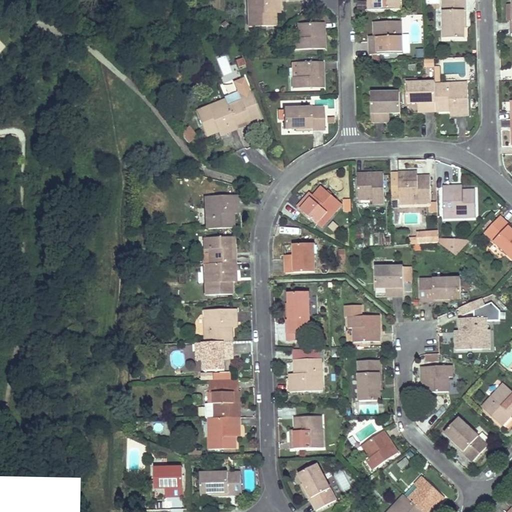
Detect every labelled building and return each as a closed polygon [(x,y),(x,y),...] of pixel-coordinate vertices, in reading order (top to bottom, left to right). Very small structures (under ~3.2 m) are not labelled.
[(276,26),(275,13),(275,10),(279,10),(279,0),(253,0),(254,14),(248,14),(249,27),(276,26)] [(367,0),(368,10),(394,10),(393,0),(367,0)] [(465,0),(442,0),(443,39),(464,39),(464,27),(464,12),(466,12),(465,0)] [(374,22),(374,37),(377,37),(377,40),(369,40),(369,55),(402,54),(401,22),(400,17),(392,18),(393,22),(374,22)] [(297,24),(298,38),(293,38),(294,50),(324,49),(324,33),(319,33),(319,31),(324,30),(323,23),(297,24)] [(242,58),(235,60),(238,67),(244,65),(242,58)] [(296,63),(297,77),(292,77),(292,89),(323,88),(323,72),(318,72),(318,70),(323,70),(323,62),(296,63)] [(418,86),(406,87),(407,104),(417,103),(422,103),(422,112),(436,111),(435,84),(435,82),(417,83),(418,86)] [(467,83),(435,84),(436,111),(451,111),(450,108),(453,108),(453,116),(468,115),(467,83)] [(227,105),(237,129),(243,126),(242,121),(244,121),(246,125),(261,119),(249,90),(239,95),(241,99),(227,105)] [(239,95),(238,92),(224,98),(225,99),(227,105),(241,99),(239,95)] [(389,93),(371,93),(371,122),(385,122),(385,114),(389,113),(400,113),(400,96),(389,96),(389,93)] [(210,112),(227,105),(225,99),(207,107),(210,112)] [(227,105),(210,112),(207,107),(195,111),(206,137),(217,131),(221,130),(223,134),(237,129),(227,105)] [(324,130),(324,108),(284,109),(283,112),(280,112),(280,120),(284,120),(284,129),(295,129),(311,129),(311,130),(324,130)] [(196,137),(188,127),(180,133),(188,143),(196,137)] [(357,174),(358,200),(372,200),(373,204),(384,204),(383,173),(367,174),(367,179),(365,179),(365,174),(357,174)] [(414,173),(391,173),(391,199),(399,199),(418,198),(418,204),(431,204),(430,177),(417,177),(414,177),(414,173)] [(199,183),(202,176),(193,174),(191,180),(199,183)] [(333,214),(342,204),(321,187),(313,196),(310,199),(307,196),(297,208),(316,225),(329,210),(333,214)] [(475,191),(462,191),(458,191),(458,187),(443,187),(444,213),(462,212),(462,218),(475,218),(475,191)] [(234,228),(233,213),(230,213),(230,211),(238,210),(238,196),(205,197),(206,229),(234,228)] [(321,228),(333,214),(329,210),(316,225),(321,228)] [(511,259),(511,230),(508,227),(510,226),(500,217),(485,233),(511,259)] [(427,244),(426,232),(418,233),(418,240),(419,244),(427,244)] [(438,232),(426,232),(427,244),(438,243),(438,232)] [(209,264),(235,263),(235,255),(230,256),(230,253),(235,253),(234,237),(204,238),(204,250),(208,249),(209,264)] [(310,255),(310,244),(293,245),(294,255),(294,260),(285,260),(285,274),(315,273),(314,255),(310,255)] [(446,248),(456,256),(464,248),(448,246),(446,248)] [(236,278),(235,263),(209,264),(210,283),(204,283),(205,296),(232,295),(232,282),(232,278),(236,278)] [(385,272),(374,272),(375,288),(386,288),(390,288),(390,297),(404,296),(403,281),(411,281),(410,268),(403,268),(403,267),(385,268),(385,272)] [(460,279),(420,280),(420,302),(434,302),(434,300),(450,300),(461,299),(460,279)] [(306,334),(310,334),(309,293),(288,294),(288,304),(289,321),(287,321),(287,334),(296,334),(296,339),(304,339),(303,334),(306,334)] [(482,300),(473,303),(476,310),(484,307),(482,300)] [(362,317),(361,306),(345,306),(345,318),(349,318),(349,329),(353,328),(354,343),(380,342),(380,335),(375,335),(375,332),(380,332),(379,316),(362,317)] [(237,309),(204,310),(205,343),(232,342),(232,327),(229,327),(228,325),(237,324),(237,309)] [(487,331),(487,319),(460,319),(460,332),(460,336),(455,336),(456,351),(482,350),(481,331),(487,331)] [(233,356),(232,342),(205,343),(203,343),(203,361),(207,361),(208,372),(224,371),(224,361),(224,356),(233,356)] [(294,360),(294,375),(297,375),(298,377),(289,378),(290,393),(322,391),(321,359),(294,360)] [(380,361),(358,362),(359,402),(380,401),(380,390),(379,374),(381,374),(380,361)] [(449,392),(448,378),(452,378),(452,366),(421,367),(422,393),(449,392)] [(239,380),(209,381),(209,392),(209,393),(209,403),(209,404),(210,404),(214,404),(214,418),(240,418),(240,410),(232,411),(232,408),(240,408),(239,392),(239,380)] [(501,426),(511,415),(509,413),(511,411),(511,412),(511,391),(503,384),(481,408),(501,426)] [(295,430),(295,434),(290,434),(291,449),(317,448),(316,430),(322,429),(321,416),(294,418),(295,430)] [(240,433),(240,418),(214,418),(210,418),(208,419),(209,427),(214,427),(214,437),(209,437),(209,450),(236,449),(236,437),(236,433),(240,433)] [(488,446),(459,418),(444,433),(452,440),(464,452),(462,453),(472,462),(488,446)] [(370,459),(366,461),(373,470),(398,453),(389,440),(385,443),(384,441),(388,438),(384,432),(362,447),(370,459)] [(464,452),(452,440),(451,442),(462,453),(464,452)] [(403,486),(419,475),(407,457),(391,469),(403,486)] [(316,511),(336,501),(317,465),(299,475),(304,484),(311,498),(310,499),(316,511)] [(182,467),(164,468),(165,472),(154,472),(155,489),(165,488),(169,488),(169,497),(183,497),(182,467)] [(241,473),(200,474),(201,494),(211,494),(227,493),(228,495),(241,495),(241,473)] [(421,511),(431,511),(432,511),(429,509),(430,507),(434,510),(445,498),(422,477),(414,486),(418,489),(408,499),(421,511)] [(304,484),(302,485),(310,499),(311,498),(304,484)] [(396,511),(408,499),(404,495),(391,509),(394,511),(396,511)] [(388,511),(421,511),(408,499),(396,511),(394,511),(391,509),(388,511)]
